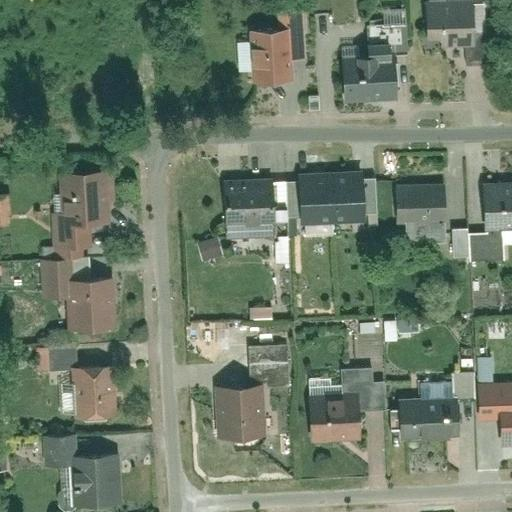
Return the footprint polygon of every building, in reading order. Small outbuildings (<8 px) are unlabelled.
[(426,46),(476,43),(473,0),(430,0),(423,0),(426,46)] [(295,77),(292,27),(250,30),(253,80),(295,77)] [(483,63),(482,45),(464,45),(464,63),(483,63)] [(343,99),(397,95),(394,53),(340,56),(343,99)] [(64,169),(67,223),(91,221),(113,220),(110,167),(64,169)] [(365,169),(300,172),(300,178),(302,215),(302,220),(367,218),(367,210),(365,175),(365,169)] [(365,175),(367,210),(380,209),(378,175),(365,175)] [(273,176),(227,177),(230,236),(275,235),(274,206),(273,179),(273,176)] [(290,205),(289,178),(273,179),(274,206),(290,205)] [(302,215),(300,178),(289,178),(290,205),(290,215),(302,215)] [(448,178),(399,180),(401,219),(449,217),(448,178)] [(511,178),(485,180),(487,227),(504,227),(511,226),(511,178)] [(9,193),(0,193),(0,224),(11,224),(9,193)] [(54,223),(56,256),(74,255),(93,254),(91,221),(67,223),(54,223)] [(455,252),(473,252),(472,228),(472,223),(454,224),(455,252)] [(505,258),(504,227),(487,227),(472,228),(473,252),(473,259),(505,258)] [(199,241),(204,259),(225,253),(220,234),(199,241)] [(289,260),(288,234),(274,235),(275,261),(289,260)] [(71,327),(118,324),(115,273),(76,276),(74,255),(56,256),(42,257),(44,296),(69,294),(71,327)] [(251,343),(253,383),(265,382),(291,381),(290,342),(251,343)] [(73,365),(82,364),(80,343),(49,345),(50,366),(73,365)] [(76,415),(119,412),(115,362),(82,364),(73,365),(76,415)] [(359,391),(360,407),(388,406),(387,378),(374,379),(373,365),(343,366),(344,391),(359,391)] [(460,396),(480,395),(479,379),(478,368),(454,369),(455,396),(460,396)] [(511,442),(511,377),(479,379),(480,395),(481,418),(503,417),(504,443),(511,442)] [(217,435),(267,433),(265,382),(253,383),(215,384),(217,435)] [(313,438),(361,436),(360,407),(359,391),(344,391),(311,393),(313,438)] [(461,434),(460,396),(455,396),(400,398),(402,436),(461,434)] [(73,454),(81,454),(79,431),(45,433),(47,463),(73,461),(73,454)] [(123,500),(120,451),(81,454),(73,454),(73,461),(76,503),(123,500)]
